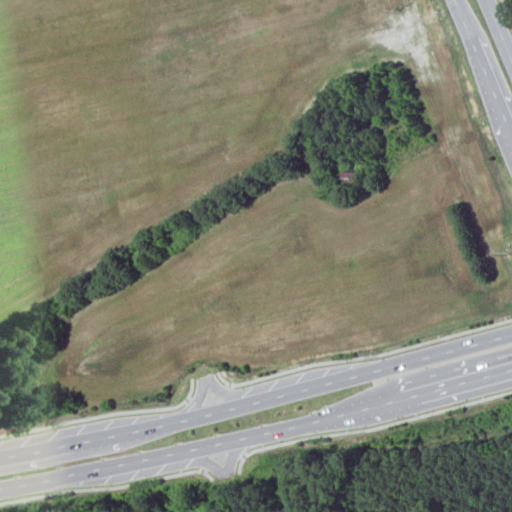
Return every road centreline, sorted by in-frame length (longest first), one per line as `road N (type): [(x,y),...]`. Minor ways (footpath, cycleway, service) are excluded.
road 1 (secondary): [(511,336),(212,413),(0,453)]
road 2 (secondary): [(0,486),(317,420),(511,369)]
road 3 (secondary): [(453,0),(511,140)]
